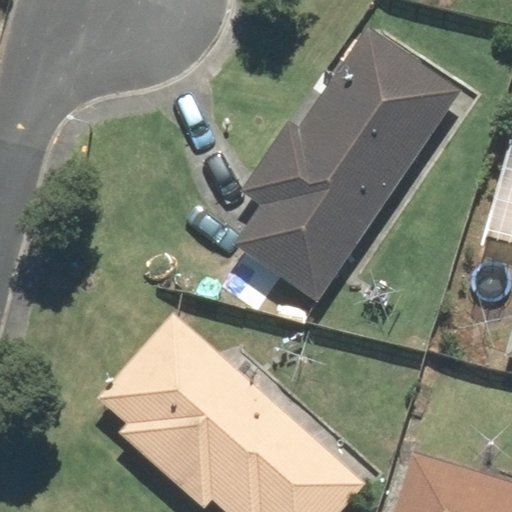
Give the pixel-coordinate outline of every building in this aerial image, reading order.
[(481,0),(392,0),(392,6),(481,13),(481,0)] [(466,102),(384,39),(300,149),(288,139),(236,206),(253,219),(226,254),(304,313),(466,102)] [(167,325),(91,410),(121,436),(111,448),(183,511),(207,511),(210,510),(212,511),(341,511),(358,494),(167,325)] [(511,328),(500,373),(511,376),(511,328)] [(511,511),(511,496),(402,461),(385,511),(511,511)]
